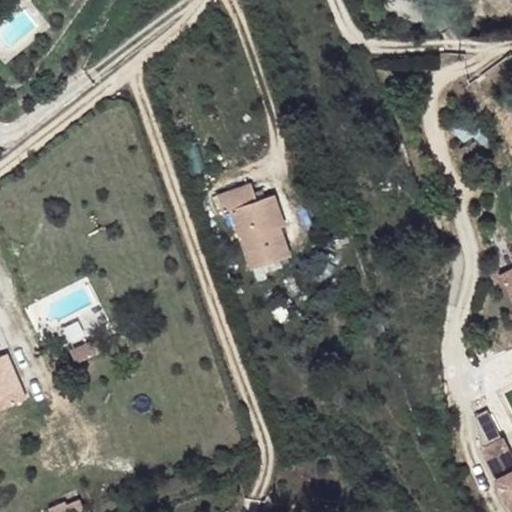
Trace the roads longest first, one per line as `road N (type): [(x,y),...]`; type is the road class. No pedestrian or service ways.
road 1 (residential): [(206,0),(0,169)]
road 2 (residential): [(511,49),(364,45),(348,34),(334,0)]
